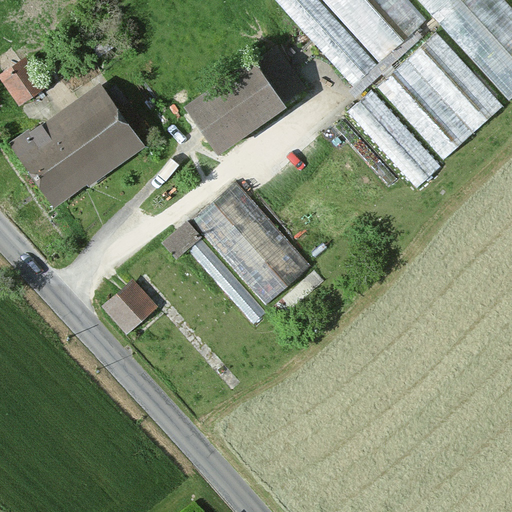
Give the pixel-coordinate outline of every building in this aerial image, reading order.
[(406,0),(283,0),(353,80),(423,19),(406,0)] [(24,57),(0,71),(0,79),(16,106),(43,90),(24,57)] [(246,57),(177,104),(210,153),(279,105),(246,57)] [(99,83),(8,141),(50,206),(141,147),(99,83)] [(236,183),(192,221),(266,304),(309,266),(236,183)] [(200,238),(187,223),(162,243),(175,259),(200,238)] [(266,312),(201,240),(189,251),(254,323),(266,312)] [(134,283),(102,308),(125,336),(156,310),(134,283)]
